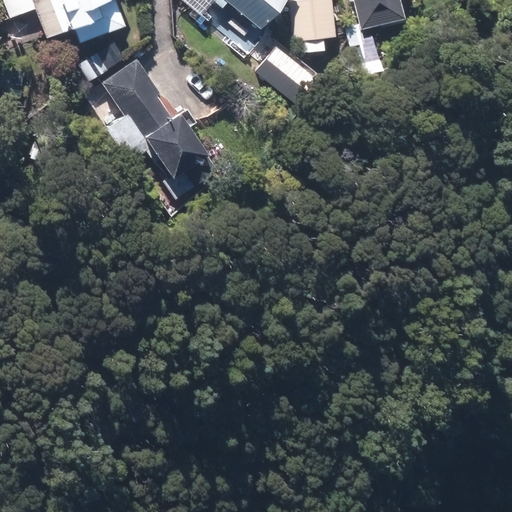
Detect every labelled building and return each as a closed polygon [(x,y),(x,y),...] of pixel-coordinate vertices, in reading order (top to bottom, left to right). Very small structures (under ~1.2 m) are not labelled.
[(127,0),(0,0),(4,20),(38,13),(43,38),(67,33),(82,52),(129,31),(118,7),(128,1),(127,0)] [(182,0),(198,13),(208,0),(224,0),(259,29),(282,0),(182,0)] [(310,39),(311,50),(322,48),(321,39),(336,37),(331,0),(296,0),(290,1),(294,41),(310,39)] [(352,0),(360,31),(404,21),(398,0),(352,0)] [(353,47),(358,68),(368,65),(363,44),(353,47)] [(98,56),(106,70),(121,61),(113,46),(98,56)] [(160,182),(172,200),(228,161),(217,146),(203,156),(174,115),(171,117),(155,95),(159,92),(135,59),(90,91),(98,102),(109,94),(124,115),(105,129),(128,162),(146,150),(166,177),(160,182)]
